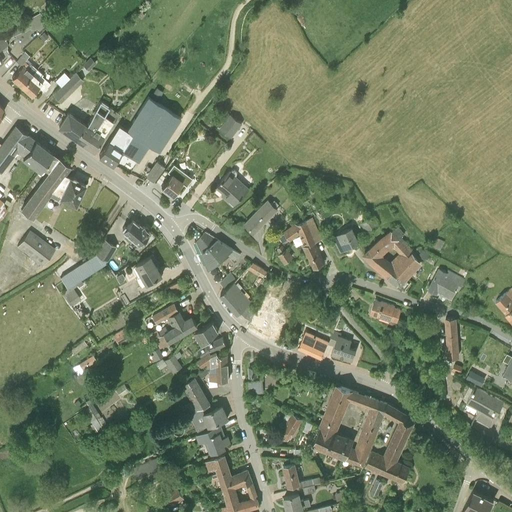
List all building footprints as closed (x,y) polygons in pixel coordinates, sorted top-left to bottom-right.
[(25,20),(26,21),(29,28),(30,28),(31,30),(32,30),(33,30),(34,30),(35,30),(36,29),(37,29),(38,29),(39,28),(40,27),(41,26),(41,25),(42,25),(42,24),(43,23),(43,22),(43,21),(43,17),(40,13),(25,20)] [(22,31),(29,28),(26,21),(19,25),(22,31)] [(0,34),(0,51),(0,52),(6,49),(7,46),(6,44),(8,43),(6,39),(22,31),(19,25),(0,34)] [(43,40),(48,36),(44,32),(39,36),(43,40)] [(0,59),(3,58),(3,56),(9,53),(6,49),(0,52),(0,51),(0,59)] [(12,77),(21,86),(33,72),(34,72),(37,69),(30,63),(29,65),(24,60),(25,60),(29,55),(25,51),(15,61),(19,65),(17,68),(19,69),(12,77)] [(90,70),(96,62),(91,57),(84,64),(90,70)] [(87,74),(85,72),(80,68),(77,71),(53,93),(61,102),(87,74)] [(43,74),(37,69),(34,72),(33,72),(21,86),(31,94),(38,86),(43,91),(50,83),(42,76),(43,74)] [(69,78),(69,77),(64,72),(55,80),(61,86),(69,78)] [(163,92),(156,87),(150,96),(157,101),(163,92)] [(148,96),(126,129),(118,124),(99,155),(113,164),(122,150),(139,161),(149,144),(158,150),(180,116),(148,96)] [(68,112),(59,126),(85,143),(109,106),(100,101),(86,125),(68,112)] [(112,120),(114,121),(119,113),(109,106),(85,143),(93,148),(105,131),(112,120)] [(231,114),(220,128),(231,136),(242,122),(231,114)] [(55,155),(16,125),(0,146),(0,170),(17,149),(26,156),(25,157),(40,169),(41,167),(44,169),(55,155)] [(64,174),(70,166),(60,158),(23,208),(42,223),(60,201),(49,196),(53,190),(69,198),(68,201),(75,205),(78,199),(77,197),(81,189),(83,189),(86,184),(77,180),(76,178),(73,177),(71,177),(64,174)] [(161,186),(172,194),(182,181),(187,185),(192,178),(187,175),(188,174),(174,163),(168,171),(171,173),(161,186)] [(232,169),(231,170),(230,169),(221,179),(222,180),(217,185),(227,195),(225,197),(233,205),(250,188),(236,175),(237,174),(237,171),(235,169),(232,169)] [(151,171),(147,176),(153,181),(153,180),(157,175),(151,171)] [(0,218),(7,209),(5,207),(10,205),(8,200),(3,201),(0,198),(0,218)] [(245,222),(254,232),(277,209),(268,200),(245,222)] [(374,215),(363,221),(369,231),(380,225),(374,215)] [(285,232),(279,236),(283,242),(289,238),(300,231),(307,245),(305,246),(315,266),(324,262),(314,241),(321,238),(312,217),(298,223),(295,222),(284,230),(285,232)] [(137,223),(132,219),(127,226),(125,225),(123,227),(125,228),(123,230),(126,233),(123,237),(130,242),(133,240),(138,244),(149,231),(148,230),(148,227),(146,226),(144,226),(143,225),(142,226),(139,223),(138,224),(137,223)] [(404,234),(398,226),(392,230),(382,237),(370,248),(364,253),(371,261),(387,274),(392,270),(393,269),(395,267),(412,251),(413,250),(401,236),(404,234)] [(336,239),(341,250),(359,242),(352,227),(342,232),(344,235),(336,239)] [(19,246),(34,258),(42,265),(54,249),(32,230),(19,246)] [(240,254),(233,248),(206,231),(197,240),(209,267),(228,252),(234,260),(240,254)] [(435,236),(434,237),(431,244),(441,248),(444,241),(435,237),(435,236)] [(104,238),(95,253),(107,260),(116,245),(104,238)] [(287,248),(285,249),(283,245),(278,248),(280,252),(279,253),(285,261),(293,256),(287,248)] [(393,269),(392,270),(402,277),(404,279),(404,278),(421,262),(413,250),(412,251),(395,267),(393,269)] [(136,264),(137,265),(133,267),(139,276),(138,279),(141,284),(144,285),(147,283),(148,283),(162,274),(157,266),(155,267),(149,257),(136,264)] [(259,275),(264,278),(268,271),(263,269),(264,268),(256,263),(252,271),(259,275)] [(439,268),(429,287),(437,291),(438,289),(451,296),(455,289),(459,291),(465,279),(448,270),(447,272),(439,268)] [(392,270),(387,274),(404,289),(409,283),(404,278),(404,279),(402,277),(392,270)] [(123,280),(124,277),(122,273),(116,276),(120,283),(123,280)] [(226,288),(236,278),(231,273),(221,282),(226,288)] [(237,278),(236,278),(226,288),(221,293),(238,312),(251,300),(236,283),(239,280),(237,278)] [(179,280),(170,285),(165,287),(166,288),(159,291),(162,296),(183,287),(179,280)] [(61,293),(71,305),(72,304),(72,305),(81,298),(74,288),(77,285),(75,282),(61,293)] [(511,286),(503,294),(496,300),(511,319),(511,286)] [(371,311),(380,314),(391,318),(391,317),(397,319),(400,308),(394,306),(394,305),(375,298),(371,311)] [(178,326),(182,334),(197,325),(192,317),(185,321),(174,302),(161,309),(152,314),(158,323),(167,318),(172,328),(173,329),(178,326)] [(251,305),(245,315),(251,320),(257,309),(251,305)] [(271,334),(278,321),(288,326),(291,319),(277,312),(274,318),(257,309),(250,323),(271,334)] [(455,317),(446,317),(449,357),(458,356),(455,317)] [(195,331),(200,340),(203,345),(218,330),(213,321),(195,331)] [(119,343),(135,333),(130,325),(114,335),(119,343)] [(160,347),(167,344),(163,337),(167,334),(166,332),(168,330),(166,326),(158,331),(157,329),(148,335),(151,341),(155,339),(160,347)] [(163,337),(167,344),(182,334),(178,326),(173,329),(172,328),(168,330),(166,332),(167,334),(163,337)] [(298,346),(321,357),(328,342),(329,340),(306,329),(298,346)] [(356,348),(350,346),(352,339),(341,335),(342,332),(334,330),(330,340),(329,340),(328,342),(334,345),(332,352),(352,359),(356,348)] [(214,350),(226,345),(223,336),(206,344),(199,347),(197,349),(200,353),(201,353),(202,353),(200,354),(196,356),(199,361),(210,351),(214,350)] [(154,361),(164,356),(158,347),(152,351),(154,354),(151,356),(154,361)] [(214,355),(214,350),(210,351),(199,361),(203,366),(207,363),(207,367),(208,366),(208,367),(209,366),(216,364),(216,363),(228,363),(227,354),(214,355)] [(165,360),(167,364),(168,363),(174,372),(183,366),(174,353),(165,360)] [(85,371),(99,363),(94,354),(80,363),(85,371)] [(506,354),(503,360),(508,362),(511,356),(506,354)] [(167,364),(165,360),(162,357),(155,363),(160,370),(167,364)] [(210,381),(229,380),(228,363),(216,363),(216,364),(209,366),(208,367),(199,373),(202,377),(209,372),(210,381)] [(455,363),(452,369),(460,372),(463,366),(455,363)] [(249,375),(249,376),(257,375),(257,374),(256,368),(257,368),(256,367),(249,368),(249,369),(250,375),(249,375)] [(470,379),(474,371),(470,369),(465,377),(470,379)] [(184,382),(193,400),(182,405),(186,414),(189,413),(198,432),(227,418),(222,405),(212,409),(209,403),(194,377),(184,382)] [(248,380),(249,394),(254,394),(253,387),(262,386),(261,379),(248,380)] [(93,387),(97,393),(104,388),(100,383),(93,387)] [(322,425),(337,431),(350,400),(355,402),(359,392),(350,389),(338,384),(322,425)] [(475,416),(491,424),(504,402),(475,386),(467,402),(479,408),(475,416)] [(363,466),(384,413),(388,403),(387,402),(375,398),(365,394),(362,405),(369,408),(355,447),(351,445),(346,458),(344,457),(343,458),(346,459),(363,466)] [(90,399),(87,401),(90,406),(97,418),(97,419),(101,417),(90,399)] [(401,420),(393,415),(398,409),(388,403),(384,413),(398,421),(384,453),(372,448),(365,465),(402,482),(409,467),(395,461),(414,420),(414,419),(413,419),(405,413),(401,420)] [(294,434),(303,419),(293,413),(280,435),(288,440),(289,438),(290,439),(293,435),(291,434),(292,433),(294,434)] [(97,418),(92,421),(93,423),(91,424),(96,432),(103,428),(97,419),(97,418)] [(354,438),(337,431),(322,425),(314,446),(343,458),(344,457),(346,458),(351,445),(354,438)] [(214,433),(212,427),(197,434),(200,443),(207,440),(212,453),(225,448),(224,445),(230,443),(228,435),(221,437),(219,431),(214,433)] [(224,454),(206,460),(209,469),(216,467),(218,473),(229,469),(224,454)] [(175,462),(172,457),(166,461),(169,466),(175,462)] [(144,482),(168,470),(164,461),(140,473),(144,482)] [(294,463),(284,465),(289,485),(294,483),(295,488),(303,486),(314,484),(321,482),(319,476),(298,481),(294,463)] [(246,484),(252,482),(247,470),(231,476),(229,469),(218,473),(223,489),(243,482),(244,484),(246,484)] [(243,482),(223,489),(227,504),(218,507),(219,511),(235,511),(259,505),(256,493),(253,485),(252,482),(246,484),(251,497),(239,500),(236,487),(244,484),(243,482)] [(314,484),(303,486),(305,493),(316,490),(314,484)] [(173,505),(185,499),(178,486),(172,490),(169,485),(164,488),(168,495),(162,498),(166,504),(170,501),(173,505)] [(343,498),(345,498),(347,494),(345,489),(340,490),(341,491),(335,493),(337,501),(344,500),(343,498)] [(486,511),(493,499),(474,489),(461,511),(486,511)] [(299,493),(284,497),(288,511),(303,507),(311,505),(309,498),(301,500),(299,493)]
